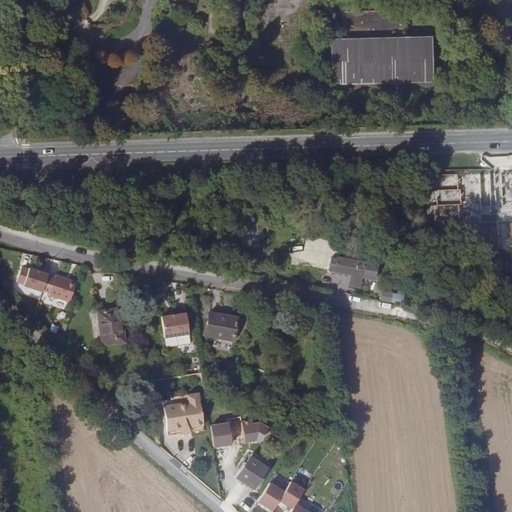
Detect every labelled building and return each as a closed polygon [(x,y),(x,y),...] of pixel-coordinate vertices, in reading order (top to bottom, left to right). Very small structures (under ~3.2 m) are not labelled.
[(54,12),(47,7),(42,17),(49,21),(54,12)] [(317,89),(431,89),(431,34),(406,34),(405,14),(329,14),(329,34),(317,34),(317,89)] [(248,63),(239,62),(238,71),(247,71),(248,63)] [(34,119),(34,137),(67,136),(66,118),(34,119)] [(426,171),(464,170),(464,154),(426,155),(426,171)] [(303,251),(284,252),(285,266),(322,262),(320,240),(302,241),(303,251)] [(334,260),(332,273),(360,278),(362,265),(334,260)] [(14,268),(8,283),(41,295),(47,276),(21,269),(21,270),(14,268)] [(48,297),(69,304),(76,284),(55,277),(48,297)] [(380,291),(378,301),(393,304),(395,294),(380,291)] [(96,315),(101,348),(122,344),(117,312),(96,315)] [(208,315),(204,337),(231,342),(236,320),(208,315)] [(186,316),(160,319),(163,341),(189,337),(186,316)] [(186,406),(161,409),(164,434),(179,432),(187,431),(201,429),(196,397),(185,398),(186,406)] [(265,470),(268,467),(251,455),(248,459),(265,470)] [(248,459),(235,480),(251,491),(265,470),(248,459)] [(269,511),(276,503),(282,494),(269,484),(256,503),(268,511),(269,511)] [(282,494),(276,503),(287,510),(292,502),(299,492),(288,484),(282,494)] [(306,511),(292,502),(287,510),(285,511),(306,511)]
